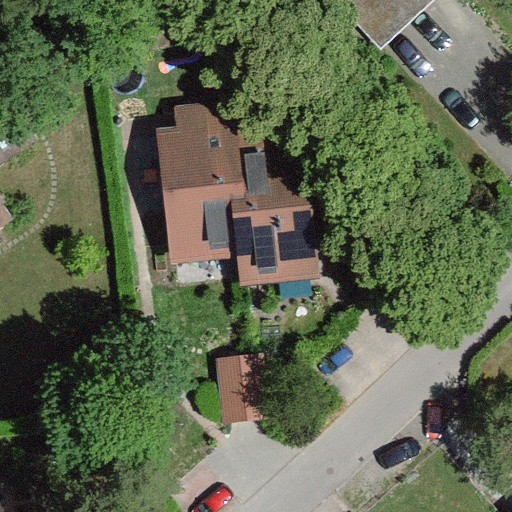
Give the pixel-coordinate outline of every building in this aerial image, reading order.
[(332,0),(330,2),(386,60),(448,0),(332,0)] [(0,141),(21,128),(0,96),(0,141)] [(315,97),(138,119),(159,287),(336,265),(315,97)] [(252,353),(218,355),(220,419),(254,418),(252,353)] [(511,511),(511,490),(484,511),(511,511)]
